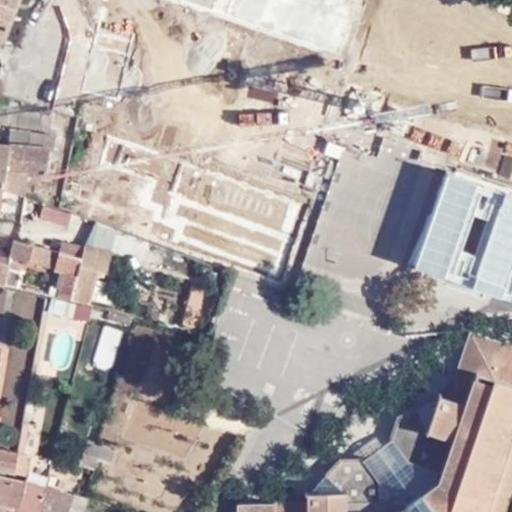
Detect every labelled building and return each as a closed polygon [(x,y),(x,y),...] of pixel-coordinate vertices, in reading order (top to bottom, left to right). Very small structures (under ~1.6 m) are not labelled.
[(0,0),(0,38),(2,40),(18,0),(0,0)] [(87,140),(149,163),(194,41),(132,18),(87,140)] [(39,148),(41,133),(13,129),(11,145),(39,148)] [(8,167),(30,172),(49,174),(51,150),(56,151),(58,135),(41,133),(39,148),(11,145),(8,167)] [(0,183),(6,186),(28,194),(30,172),(8,167),(11,145),(0,144),(0,183)] [(433,304),(511,322),(511,182),(464,172),(433,304)] [(61,249),(20,239),(16,238),(13,255),(56,266),(61,249)] [(74,298),(90,302),(100,270),(110,273),(115,252),(91,244),(78,281),(74,298)] [(74,298),(78,281),(84,255),(61,249),(56,266),(56,270),(63,270),(59,295),(68,296),(74,298)] [(0,261),(10,264),(12,257),(0,254),(0,261)] [(0,280),(20,285),(24,270),(11,266),(10,264),(0,261),(0,280)] [(46,306),(92,317),(96,303),(90,302),(74,298),(68,296),(59,295),(49,292),(46,306)] [(134,321),(137,313),(112,307),(110,316),(134,321)] [(48,364),(69,369),(77,336),(56,331),(48,364)] [(410,460),(391,435),(363,457),(381,480),(381,500),(346,501),(345,491),(340,485),(325,472),(308,489),(308,501),(275,503),(274,511),(446,511),(449,510),(457,489),(443,469),(447,456),(487,336),(471,331),(448,397),(437,394),(417,403),(427,428),(439,432),(433,449),(427,464),(410,460)] [(511,344),(487,336),(447,456),(443,469),(457,489),(469,506),(473,511),(503,511),(511,489),(504,486),(511,462),(511,344)] [(399,412),(394,428),(391,435),(410,460),(427,464),(433,449),(439,432),(427,428),(417,403),(399,412)] [(92,438),(87,452),(94,455),(99,441),(92,438)] [(101,457),(113,461),(118,447),(99,441),(94,455),(101,457)] [(17,469),(21,449),(0,444),(0,465),(3,466),(17,469)] [(33,452),(21,449),(17,469),(29,471),(33,452)] [(84,458),(98,464),(101,457),(94,455),(87,452),(84,458)] [(142,461),(126,455),(112,488),(129,495),(142,461)] [(101,457),(98,464),(109,469),(113,461),(101,457)] [(381,480),(363,457),(341,457),(325,472),(340,485),(345,491),(346,501),(381,500),(381,480)] [(0,511),(13,511),(15,506),(20,507),(27,480),(16,477),(0,473),(0,511)] [(43,511),(49,485),(27,480),(20,507),(15,506),(13,511),(43,511)] [(43,511),(67,511),(71,503),(76,493),(65,490),(60,488),(49,485),(43,511)] [(466,511),(469,506),(457,489),(449,510),(446,511),(466,511)] [(71,503),(86,509),(91,497),(86,496),(76,493),(71,503)] [(85,511),(86,509),(71,503),(67,511),(85,511)] [(274,511),(275,503),(240,504),(240,511),(274,511)]
